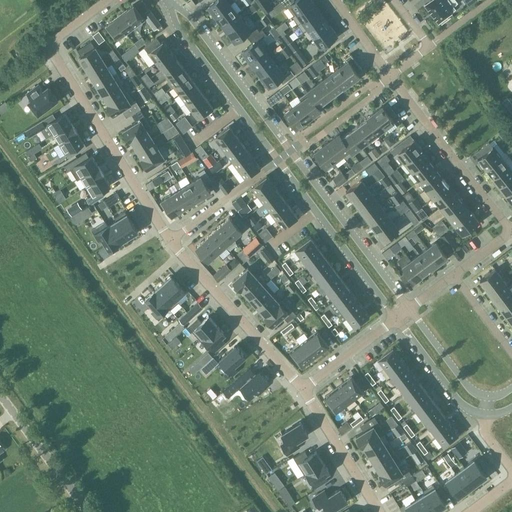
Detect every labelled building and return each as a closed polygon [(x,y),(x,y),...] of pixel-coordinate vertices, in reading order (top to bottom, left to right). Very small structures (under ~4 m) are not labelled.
[(217,16),(216,15),(231,4),(227,0),(216,0),(207,7),(215,17),(217,16)] [(284,0),(281,2),(282,4),(285,7),(287,6),(290,11),(294,16),(313,2),(311,0),(294,0),(295,0),(294,0),(284,0)] [(455,9),(448,0),(431,0),(425,5),(438,22),(440,21),(441,23),(447,19),(446,16),(451,12),(455,9)] [(265,14),(268,12),(271,10),(264,1),(259,6),(260,7),(265,14)] [(249,7),(253,12),(260,7),(259,6),(256,2),(249,7)] [(311,4),(313,2),(294,16),(297,14),(302,21),(316,11),(311,4)] [(133,4),(123,12),(135,27),(145,20),(133,4)] [(216,15),(217,16),(223,23),(237,13),(231,4),(216,15)] [(143,14),(147,19),(150,24),(154,30),(161,25),(157,20),(153,15),(149,9),(143,14)] [(302,21),(308,29),(323,18),(317,10),(316,11),(302,21)] [(123,12),(115,18),(127,34),(135,27),(123,12)] [(222,24),(228,31),(229,32),(243,21),(237,13),(223,23),(222,24)] [(115,18),(105,25),(117,41),(127,34),(115,18)] [(308,29),(314,37),(330,26),(330,25),(328,26),(323,18),(308,29)] [(256,26),(250,30),(243,21),(229,32),(228,31),(227,33),(234,42),(245,34),(249,38),(259,31),(256,26)] [(283,37),(288,33),(281,25),(277,28),(283,37)] [(314,37),(321,47),(337,35),(330,26),(314,37)] [(262,29),(259,31),(249,38),(253,43),(241,52),(249,62),(251,60),(250,60),(265,49),(257,40),(266,34),(262,29)] [(288,33),(283,37),(289,45),(294,41),(288,33)] [(146,42),(142,37),(138,40),(142,45),(146,42)] [(170,51),(163,41),(160,43),(157,38),(144,48),(155,62),(170,51)] [(294,41),(289,45),(295,53),(300,49),(294,41)] [(91,42),(77,50),(81,56),(79,57),(85,67),(101,57),(95,47),(94,48),(91,42)] [(139,51),(135,45),(130,48),(135,54),(139,51)] [(280,50),(286,58),(292,54),(286,46),(282,49),(280,50)] [(265,49),(250,60),(251,60),(257,68),(274,55),(270,51),(268,47),(265,49)] [(309,61),(300,49),(295,53),(304,65),(309,61)] [(170,51),(155,62),(161,70),(176,59),(170,51)] [(348,61),(340,67),(351,82),(359,76),(358,74),(363,71),(350,54),(345,58),(348,61)] [(257,68),(262,76),(261,77),(261,78),(277,65),(271,58),(274,56),(274,55),(257,68)] [(101,57),(85,67),(91,76),(107,66),(101,57)] [(131,65),(136,70),(143,65),(138,59),(131,65)] [(167,79),(182,67),(176,59),(161,70),(167,79)] [(289,63),(294,71),(301,68),(295,59),(289,63)] [(321,59),(313,64),(318,71),(326,66),(321,59)] [(284,75),(277,65),(261,78),(268,87),(279,79),(283,83),(294,75),(291,70),(284,75)] [(307,69),(314,78),(319,74),(312,65),(307,69)] [(107,66),(91,76),(96,85),(113,75),(107,66)] [(173,87),(188,75),(182,67),(167,79),(173,87)] [(340,67),(331,73),(343,88),(351,82),(340,67)] [(123,83),(117,73),(113,75),(96,85),(103,95),(121,84),(123,83)] [(150,78),(146,73),(141,77),(145,82),(150,78)] [(331,73),(323,79),(335,95),(343,88),(331,73)] [(135,74),(131,77),(133,81),(136,84),(140,81),(138,79),(135,74)] [(296,77),(300,83),(301,84),(305,81),(300,74),(296,77)] [(179,95),(194,83),(188,75),(173,87),(179,95)] [(296,86),(300,83),(296,77),(292,80),(296,86)] [(154,83),(150,78),(145,82),(149,87),(154,83)] [(323,79),(315,85),(327,101),(335,95),(323,79)] [(403,79),(399,82),(404,89),(409,86),(403,79)] [(185,103),(201,92),(194,83),(179,95),(185,103)] [(287,97),(294,92),(288,83),(280,89),(287,97)] [(121,84),(103,95),(108,104),(126,92),(121,84)] [(33,89),(27,94),(29,97),(31,100),(28,102),(33,108),(38,114),(47,107),(57,100),(52,93),(48,87),(45,89),(43,91),(41,88),(38,85),(33,89)] [(315,85),(307,92),(321,110),(319,107),(327,101),(315,85)] [(280,89),(272,95),(277,101),(284,95),(280,89)] [(108,104),(107,104),(113,115),(126,107),(131,114),(140,109),(135,101),(134,102),(127,92),(126,92),(108,104)] [(191,111),(207,100),(201,92),(185,103),(191,111)] [(307,92),(299,98),(313,116),(321,110),(307,92),(306,92),(307,92)] [(301,101),(293,107),(305,122),(313,116),(299,98),(301,101)] [(511,104),(507,98),(503,102),(511,113),(511,104)] [(213,108),(207,100),(191,111),(198,120),(213,108)] [(378,110),(374,113),(380,120),(385,128),(394,122),(389,116),(394,112),(388,104),(383,108),(382,106),(378,110)] [(175,111),(171,106),(165,110),(169,115),(175,111)] [(293,107),(284,114),(296,129),(305,122),(293,107)] [(151,127),(140,109),(131,114),(136,122),(123,130),(130,141),(131,140),(130,140),(147,130),(151,127)] [(170,115),(174,120),(178,116),(174,111),(170,115)] [(33,126),(25,131),(27,134),(29,137),(35,133),(41,130),(44,134),(47,138),(50,136),(53,134),(58,131),(65,127),(71,123),(68,118),(65,113),(56,119),(45,126),(43,123),(41,121),(33,126)] [(374,113),(366,119),(377,134),(385,128),(380,120),(374,113)] [(164,119),(161,121),(163,124),(165,127),(168,125),(171,123),(169,120),(167,117),(164,119)] [(181,119),(176,123),(179,128),(183,133),(188,129),(184,124),(181,119)] [(366,119),(358,125),(369,140),(377,134),(366,119)] [(58,131),(53,134),(56,139),(59,143),(68,138),(77,132),(74,127),(72,123),(71,123),(65,127),(58,131)] [(358,125),(349,131),(361,146),(369,140),(358,125)] [(214,138),(219,144),(220,146),(235,135),(235,134),(235,133),(234,134),(233,132),(233,131),(233,132),(229,126),(214,138)] [(152,139),(147,130),(130,140),(131,140),(136,149),(152,139)] [(339,134),(353,153),(361,146),(349,131),(342,137),(339,134)] [(59,143),(53,147),(59,157),(66,154),(66,153),(69,158),(81,151),(77,146),(83,142),(77,132),(68,138),(59,143)] [(172,139),(176,145),(183,140),(180,134),(172,139)] [(339,134),(331,140),(342,155),(350,150),(352,153),(353,153),(339,134)] [(395,142),(389,134),(384,139),(390,147),(395,142)] [(226,155),(242,143),(241,142),(240,142),(239,140),(235,135),(220,146),(226,155)] [(152,139),(136,149),(142,158),(158,148),(152,139)] [(331,140),(323,146),(334,162),(342,155),(331,140)] [(397,153),(405,163),(422,149),(414,140),(404,147),(401,143),(394,147),(398,153),(397,153)] [(484,168),(485,168),(500,155),(493,146),(492,147),(488,142),(478,150),(482,155),(477,159),(484,168)] [(31,148),(34,153),(42,148),(39,143),(31,148)] [(226,155),(232,163),(248,151),(247,150),(245,148),(246,148),(245,148),(242,143),(226,155)] [(200,146),(195,149),(202,158),(206,154),(200,146)] [(323,146),(314,153),(325,168),(334,162),(323,146)] [(158,148),(142,158),(141,158),(143,163),(142,164),(146,170),(164,158),(158,148)] [(380,155),(374,148),(368,152),(373,159),(380,155)] [(421,150),(422,149),(405,163),(412,171),(428,159),(421,150)] [(251,156),(248,151),(232,163),(239,171),(254,159),(253,158),(251,156),(252,156),(251,156)] [(390,161),(385,154),(376,161),(388,176),(392,173),(394,171),(388,162),(390,161)] [(368,155),(363,158),(367,164),(372,161),(368,155)] [(485,168),(490,175),(491,177),(507,165),(500,155),(485,168)] [(71,162),(64,166),(66,169),(67,172),(71,169),(74,174),(77,179),(79,178),(80,177),(89,171),(98,166),(95,161),(92,156),(90,157),(81,163),(77,158),(71,162)] [(206,163),(209,167),(215,163),(217,162),(214,157),(206,163)] [(255,160),(254,159),(239,171),(245,179),(260,168),(256,163),(257,163),(256,162),(255,161),(255,160)] [(428,159),(412,171),(419,180),(435,168),(428,159)] [(365,170),(369,175),(379,168),(375,162),(365,170)] [(214,174),(219,169),(215,163),(209,167),(214,174)] [(359,170),(354,164),(351,167),(355,173),(359,170)] [(491,177),(499,187),(511,176),(511,170),(507,165),(491,177)] [(89,171),(80,177),(83,182),(86,186),(95,180),(104,175),(101,170),(98,166),(89,171)] [(435,168),(419,180),(426,189),(442,177),(435,168)] [(344,175),(347,179),(354,173),(351,169),(344,175)] [(200,198),(211,192),(205,184),(210,180),(204,170),(198,173),(200,176),(190,182),(200,198)] [(171,175),(168,171),(161,175),(163,179),(171,175)] [(334,179),(338,185),(347,179),(344,175),(342,173),(334,179)] [(399,182),(392,173),(388,176),(395,185),(399,182)] [(95,180),(86,186),(89,191),(92,196),(86,199),(88,202),(90,205),(97,201),(104,196),(102,194),(101,191),(105,188),(110,185),(107,180),(104,175),(95,180)] [(164,181),(160,175),(152,180),(153,181),(156,186),(164,181)] [(215,180),(219,186),(224,181),(220,176),(215,180)] [(257,196),(273,185),(272,184),(272,183),(270,182),(271,181),(270,181),(266,176),(251,188),(257,196)] [(391,184),(384,176),(379,180),(385,188),(391,184)] [(511,176),(499,187),(506,196),(511,191),(511,176)] [(442,177),(426,189),(433,198),(449,185),(448,185),(442,177)] [(346,192),(352,200),(367,189),(361,180),(346,192)] [(231,190),(225,181),(219,186),(225,194),(231,190)] [(398,190),(403,186),(400,181),(399,182),(395,185),(398,190)] [(200,198),(190,182),(181,188),(191,204),(200,198)] [(391,184),(385,188),(390,193),(395,189),(391,184)] [(273,185),(257,196),(264,204),(279,193),(275,188),(274,186),(273,185)] [(449,185),(433,198),(440,207),(456,194),(449,185)] [(191,204),(181,188),(172,194),(177,202),(182,210),(191,204)] [(352,200),(358,208),(373,197),(367,189),(352,200)] [(54,194),(59,203),(66,198),(60,190),(54,194)] [(414,199),(408,191),(403,196),(409,203),(414,199)] [(394,203),(402,198),(397,192),(390,198),(394,203)] [(279,193),(264,204),(270,212),(285,201),(281,196),(282,196),(281,196),(280,194),(279,193)] [(172,194),(162,200),(163,201),(160,203),(162,207),(165,211),(167,209),(172,216),(182,210),(177,202),(172,194)] [(456,194),(440,207),(447,216),(463,203),(456,194)] [(114,203),(110,197),(104,200),(108,207),(114,203)] [(358,208),(364,217),(380,205),(373,197),(358,208)] [(422,207),(415,198),(409,203),(416,212),(422,207)] [(232,203),(238,210),(242,207),(237,199),(232,203)] [(398,211),(406,205),(403,200),(395,207),(398,211)] [(285,201),(270,212),(276,221),(291,209),(288,204),(287,204),(286,202),(285,201)] [(82,210),(78,203),(67,209),(71,216),(82,210)] [(463,203),(447,216),(455,225),(471,211),(470,212),(463,203)] [(370,225),(386,213),(380,205),(364,217),(370,225)] [(88,206),(82,210),(71,216),(75,224),(92,213),(88,206)] [(428,216),(422,208),(416,212),(423,221),(428,216)] [(291,209),(276,221),(282,229),(298,218),(294,212),(293,212),(292,211),(292,210),(291,209)] [(419,222),(409,209),(405,212),(415,225),(419,222)] [(119,214),(114,218),(115,219),(116,221),(122,229),(127,238),(132,235),(137,232),(131,222),(126,214),(124,211),(119,214)] [(471,211),(455,225),(462,234),(479,221),(471,211)] [(370,225),(377,233),(392,221),(386,213),(370,225)] [(248,219),(253,225),(257,222),(252,216),(248,219)] [(242,231),(229,217),(220,225),(233,239),(242,231)] [(108,226),(107,226),(113,235),(118,244),(123,241),(127,238),(122,229),(116,221),(112,223),(108,226)] [(253,225),(256,231),(262,226),(258,221),(257,222),(253,225)] [(377,233),(383,241),(398,230),(392,221),(377,233)] [(98,226),(91,230),(94,235),(98,240),(99,239),(101,238),(105,244),(108,250),(113,247),(118,244),(113,235),(107,226),(108,226),(105,222),(98,226)] [(220,225),(212,232),(225,247),(227,249),(235,242),(233,239),(220,225)] [(419,225),(413,229),(416,234),(422,230),(419,225)] [(445,225),(437,231),(440,236),(448,229),(445,225)] [(275,237),(268,228),(259,235),(266,243),(275,237)] [(408,239),(416,233),(413,229),(405,235),(408,239)] [(212,232),(204,240),(217,254),(225,247),(212,232)] [(408,239),(405,235),(401,239),(405,244),(409,241),(408,239)] [(263,245),(256,237),(243,249),(250,256),(263,245)] [(302,258),(317,246),(315,243),(314,243),(310,237),(295,249),(302,258)] [(450,237),(445,241),(451,249),(456,245),(450,237)] [(204,240),(195,247),(208,262),(217,254),(204,240)] [(439,263),(447,257),(435,240),(426,247),(427,248),(439,263)] [(390,248),(395,254),(401,249),(397,243),(390,248)] [(317,246),(302,258),(308,267),(323,255),(319,250),(320,250),(320,249),(319,250),(317,246)] [(264,257),(269,254),(265,248),(260,251),(264,257)] [(439,263),(427,248),(419,254),(431,270),(439,263)] [(411,260),(406,254),(398,260),(414,282),(422,276),(411,260)] [(431,270),(419,254),(411,260),(422,276),(431,270)] [(323,255),(308,267),(315,275),(330,264),(328,261),(328,260),(327,260),(323,255)] [(231,270),(226,264),(213,276),(218,282),(231,270)] [(330,264),(315,275),(321,284),(336,272),(332,267),(333,267),(332,267),(330,264)] [(276,266),(271,270),(276,274),(280,270),(276,266)] [(256,277),(248,268),(232,281),(241,290),(242,290),(256,277)] [(480,281),(486,290),(502,278),(495,269),(480,281)] [(336,272),(321,284),(328,293),(343,281),(341,278),(341,277),(340,278),(336,272)] [(279,277),(284,282),(289,279),(284,273),(279,277)] [(185,292),(171,276),(162,284),(176,300),(185,292)] [(263,285),(256,277),(242,290),(249,298),(263,285)] [(486,290),(493,298),(508,287),(502,278),(486,290)] [(343,281),(328,293),(334,301),(349,290),(345,284),(346,284),(345,284),(343,281)] [(296,288),(291,282),(286,287),(291,293),(296,288)] [(275,292),(266,283),(263,285),(249,298),(258,307),(272,295),(275,292)] [(176,300),(162,284),(154,291),(168,307),(176,300)] [(493,298),(499,307),(511,297),(511,292),(508,287),(493,298)] [(349,290),(334,301),(341,310),(356,298),(352,293),(350,291),(351,291),(350,291),(349,290)] [(145,299),(154,309),(150,313),(155,318),(168,307),(154,291),(145,299)] [(279,303),(272,295),(258,307),(265,316),(279,303)] [(499,307),(511,323),(511,297),(499,307)] [(356,298),(341,310),(347,318),(362,307),(358,302),(359,302),(358,301),(357,300),(357,299),(356,298)] [(290,310),(282,301),(279,303),(265,316),(264,317),(272,326),(283,317),(287,322),(296,315),(291,309),(290,310)] [(362,307),(347,318),(354,327),(369,316),(365,310),(364,310),(363,308),(364,308),(363,308),(362,307)] [(195,314),(190,309),(187,312),(191,317),(195,314)] [(192,322),(187,326),(194,333),(200,340),(208,333),(217,325),(212,321),(208,316),(205,319),(201,322),(199,320),(197,318),(192,322)] [(208,333),(200,340),(204,345),(208,350),(211,347),(213,350),(215,352),(220,348),(225,343),(223,341),(221,339),(223,337),(225,334),(221,330),(217,325),(208,333)] [(170,332),(165,336),(167,338),(169,340),(174,336),(178,332),(174,328),(170,332)] [(317,331),(308,338),(319,353),(320,352),(320,353),(321,352),(320,352),(322,351),(323,351),(328,346),(317,331)] [(299,344),(311,360),(314,357),(319,353),(308,338),(299,344)] [(311,360),(299,344),(290,351),(302,366),(307,362),(308,362),(311,360)] [(219,360),(233,375),(237,371),(233,367),(245,356),(235,346),(219,360)] [(384,368),(399,356),(399,355),(398,355),(397,354),(397,353),(393,347),(377,359),(384,368)] [(403,362),(399,356),(384,368),(391,376),(406,365),(405,364),(404,362),(403,362)] [(197,371),(201,368),(208,362),(203,357),(193,367),(197,371)] [(207,363),(201,368),(203,371),(206,374),(212,369),(218,363),(216,360),(213,357),(207,363)] [(406,365),(391,376),(397,385),(412,374),(412,373),(412,372),(411,372),(410,371),(410,370),(406,365)] [(250,367),(223,391),(223,392),(224,391),(229,396),(228,397),(228,398),(239,388),(240,389),(241,388),(250,398),(249,399),(250,400),(251,399),(255,395),(257,393),(258,394),(258,395),(266,388),(265,388),(264,387),(269,382),(268,382),(259,372),(259,371),(256,373),(255,373),(254,373),(250,368),(250,367)] [(397,385),(404,394),(419,382),(418,381),(417,379),(416,379),(412,374),(397,385)] [(342,384),(354,399),(363,392),(351,377),(345,381),(344,383),(343,382),(343,383),(342,384)] [(410,402),(425,391),(423,388),(424,388),(423,387),(423,388),(419,382),(404,394),(410,402)] [(354,399),(342,384),(337,388),(337,387),(336,388),(333,390),(345,405),(354,399)] [(345,405),(333,390),(330,392),(330,393),(324,397),(336,412),(345,405)] [(417,411),(432,400),(428,394),(425,391),(410,402),(417,411)] [(417,411),(423,420),(438,408),(436,405),(437,405),(436,405),(432,400),(417,411)] [(438,408),(423,420),(430,428),(445,417),(441,412),(441,411),(438,408)] [(376,431),(381,427),(374,417),(364,423),(368,429),(356,437),(362,447),(363,447),(379,436),(376,431)] [(436,437),(451,426),(447,420),(448,420),(447,420),(446,418),(445,417),(430,428),(436,437)] [(345,420),(337,428),(342,433),(350,426),(345,420)] [(304,428),(300,422),(281,434),(286,441),(281,445),(287,455),(299,448),(296,442),(308,435),(304,428)] [(391,428),(393,432),(400,427),(398,424),(391,428)] [(451,426),(436,437),(443,446),(458,435),(454,429),(454,428),(454,429),(452,427),(453,427),(452,426),(452,427),(451,426)] [(385,445),(379,436),(363,447),(368,455),(385,445)] [(411,442),(404,446),(407,450),(414,445),(411,442)] [(454,452),(462,446),(459,442),(451,448),(454,452)] [(393,452),(388,443),(385,445),(368,455),(374,464),(393,452)] [(305,451),(294,458),(303,474),(313,468),(323,462),(316,451),(308,456),(305,451)] [(401,461),(394,451),(393,452),(374,464),(380,473),(396,463),(397,464),(401,461)] [(443,457),(447,462),(452,458),(448,453),(443,457)] [(469,463),(465,466),(471,475),(477,483),(482,480),(486,476),(480,468),(474,460),(469,463)] [(313,468),(303,474),(307,479),(310,484),(313,482),(315,485),(316,488),(322,484),(327,481),(326,478),(324,476),(327,474),(329,472),(326,467),(323,462),(313,468)] [(266,474),(272,469),(267,463),(261,467),(266,474)] [(400,469),(397,464),(396,463),(380,473),(379,474),(385,484),(397,477),(401,482),(411,475),(405,465),(400,469)] [(460,470),(455,474),(461,482),(468,490),(472,487),(477,484),(477,483),(471,475),(465,466),(460,470)] [(450,477),(446,480),(452,489),(459,497),(463,494),(468,490),(461,482),(455,474),(450,477)] [(412,475),(403,481),(407,486),(416,481),(412,475)] [(278,478),(272,482),(278,490),(284,485),(278,478)] [(427,488),(422,491),(424,494),(425,493),(431,502),(436,511),(441,508),(446,505),(444,502),(441,498),(446,496),(443,491),(440,485),(435,488),(433,485),(427,488)] [(340,489),(328,496),(324,490),(313,498),(320,509),(325,505),(329,511),(347,501),(340,489)] [(420,497),(415,500),(418,504),(420,509),(422,511),(435,511),(436,511),(431,502),(425,493),(424,494),(420,497)] [(295,503),(291,496),(285,499),(290,506),(295,503)] [(404,504),(399,507),(402,511),(405,511),(408,510),(409,511),(422,511),(420,509),(418,504),(415,500),(410,503),(405,506),(404,504)]
